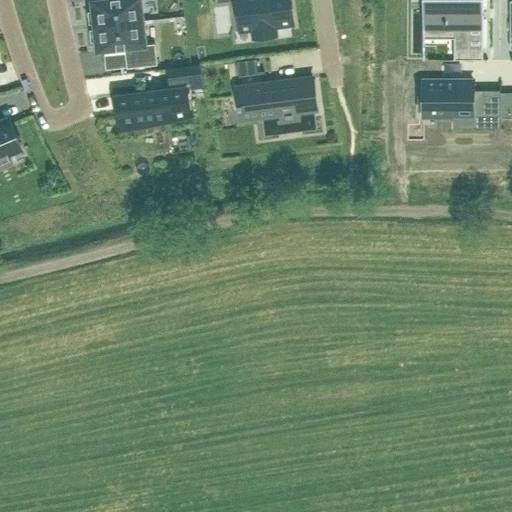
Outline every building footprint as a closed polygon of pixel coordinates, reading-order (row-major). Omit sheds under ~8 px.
[(94,26),(144,21),(141,0),(99,0),(91,1),(92,10),(88,11),(89,23),(94,23),(94,26)] [(217,0),(218,3),(236,1),(240,32),(252,31),(253,39),(277,35),(276,27),(294,25),(292,9),(293,9),(292,3),(291,3),(290,0),(217,0)] [(423,0),(423,30),(454,30),(454,59),(472,59),(472,48),(483,48),(483,0),(423,0)] [(155,44),(146,45),(144,21),(94,26),(95,29),(90,30),(92,43),(96,42),(97,51),(113,50),(125,49),(127,68),(157,64),(155,44)] [(237,63),(240,63),(241,74),(239,75),(239,76),(265,73),(264,71),(257,72),(256,60),(237,62),(237,63)] [(200,64),(167,68),(167,70),(169,85),(190,82),(191,89),(205,87),(200,64)] [(317,109),(313,78),(237,88),(241,119),(283,113),(282,105),(295,104),(296,112),(317,109)] [(417,95),(417,97),(419,97),(419,110),(434,110),(434,116),(454,116),(454,126),(473,126),(473,81),(423,81),(423,95),(417,95)] [(117,97),(120,125),(190,115),(187,88),(117,97)] [(484,116),(498,116),(498,128),(500,128),(500,90),(498,90),(498,91),(484,91),(484,116)] [(8,153),(21,148),(9,120),(10,119),(10,118),(0,122),(0,162),(9,159),(9,160),(11,159),(8,153)]
